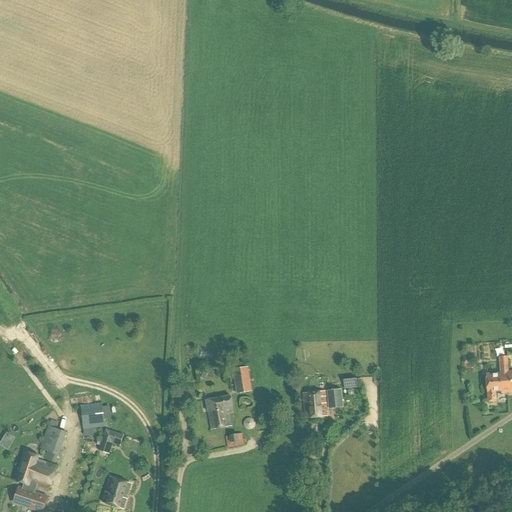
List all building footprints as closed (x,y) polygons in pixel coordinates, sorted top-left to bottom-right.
[(465,260),(466,275),(481,275),(481,260),(465,260)] [(469,300),(479,300),(478,287),(468,287),(469,300)] [(511,341),(499,342),(501,373),(486,374),(487,394),(488,394),(488,402),(497,401),(496,392),(502,391),(502,393),(511,392),(511,341)] [(252,391),(248,367),(232,369),(233,375),(232,375),(232,379),(233,378),(236,394),(252,391)] [(345,389),(357,388),(356,376),(344,377),(345,389)] [(328,409),(343,407),(341,389),(326,391),(328,409)] [(305,418),(328,416),(325,391),(303,393),(305,418)] [(233,413),(232,406),(233,406),(231,396),(206,400),(208,411),(212,430),(232,426),(230,414),(233,413)] [(83,429),(105,427),(102,403),(80,406),(83,429)] [(258,414),(272,413),(271,404),(257,405),(258,414)] [(49,426),(48,426),(39,449),(59,456),(67,433),(56,429),(49,426)] [(105,430),(98,451),(110,454),(113,444),(120,446),(124,435),(118,433),(117,433),(105,429),(105,430)] [(242,433),(225,436),(226,438),(227,448),(244,445),(242,433)] [(58,465),(55,464),(44,461),(38,459),(39,456),(28,452),(18,481),(24,483),(22,488),(19,487),(14,502),(42,511),(47,496),(35,492),(37,485),(50,490),(58,465)] [(123,509),(132,484),(110,477),(102,502),(123,509)]
